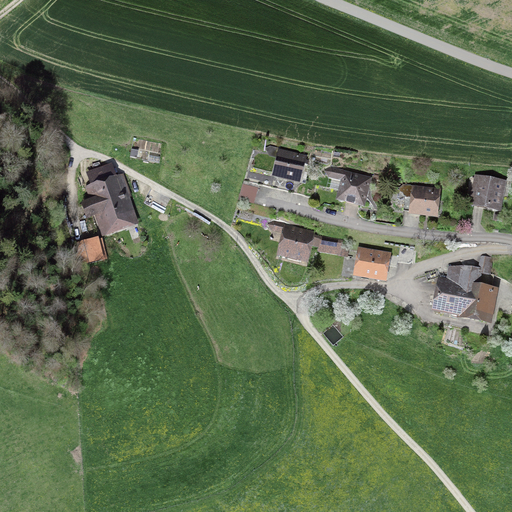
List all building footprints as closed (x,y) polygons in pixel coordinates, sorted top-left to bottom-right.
[(280,153),(275,176),(298,182),(304,160),(298,158),(296,155),(292,157),(280,153)] [(137,218),(123,177),(113,181),(108,167),(88,174),(92,186),(85,188),(89,199),(83,202),(88,216),(102,211),(104,217),(99,219),(103,230),(137,218)] [(342,183),(343,183),(341,191),(339,193),(338,196),(339,199),(342,201),(346,201),(362,205),(365,196),(368,194),(369,191),(367,188),(368,181),(345,175),(344,172),(331,168),(325,172),(329,178),(342,181),(342,183)] [(473,204),(498,208),(502,185),(478,180),(473,204)] [(243,185),(241,192),(255,196),(257,189),(243,185)] [(427,191),(414,189),(412,213),(436,216),(438,195),(436,192),(432,191),(431,189),(429,189),(427,191)] [(304,230),(301,229),(299,230),(298,232),(287,229),(281,254),(305,260),(309,244),(319,246),(318,251),(340,254),(342,241),(311,236),(305,233),(305,232),(304,230)] [(83,245),(88,264),(106,259),(101,240),(83,245)] [(416,250),(400,248),(398,265),(413,267),(416,250)] [(359,251),(355,275),(385,279),(387,263),(397,265),(398,257),(359,251)] [(481,287),(481,285),(492,286),(493,274),(489,273),(492,258),(481,256),(479,269),(463,267),(449,267),(448,275),(461,281),(460,284),(442,281),(437,310),(489,318),(493,292),(494,292),(495,290),(493,290),(493,289),(481,287)] [(438,269),(425,274),(428,282),(441,277),(438,269)]
